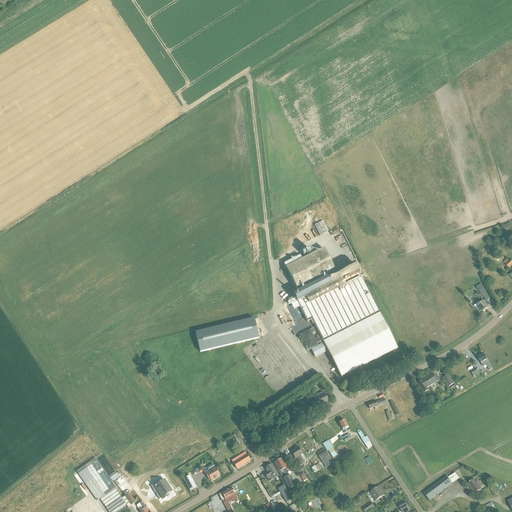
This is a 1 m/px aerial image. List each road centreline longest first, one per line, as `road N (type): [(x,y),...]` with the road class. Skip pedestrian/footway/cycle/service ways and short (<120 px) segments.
road 1 (tertiary): [(176,511),(349,404)]
road 2 (tertiary): [(349,404),(462,345),(511,303)]
road 3 (track): [(249,82),(272,266)]
road 4 (unclassified): [(421,511),(349,404)]
